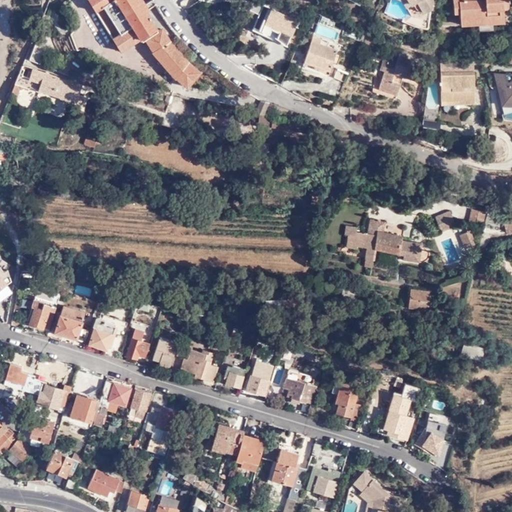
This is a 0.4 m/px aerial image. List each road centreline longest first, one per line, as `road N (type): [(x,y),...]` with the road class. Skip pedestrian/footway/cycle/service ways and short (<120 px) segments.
road 1 (residential): [(450,511),(430,470),(382,444),(4,335)]
road 2 (residential): [(165,0),(227,65),(290,101),(404,151),(511,182)]
